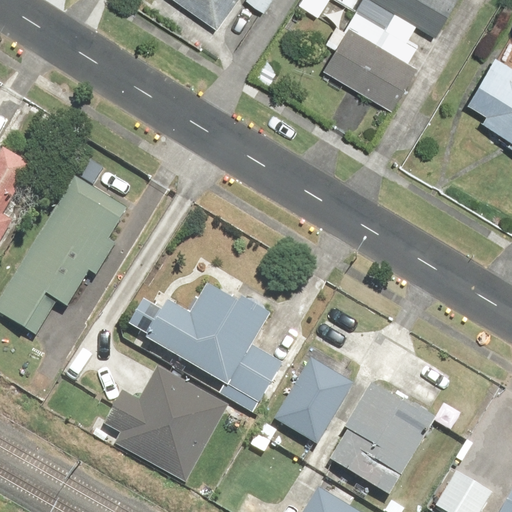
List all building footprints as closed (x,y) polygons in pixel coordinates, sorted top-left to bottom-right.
[(184,0),(221,26),(240,0),(253,0),(267,10),(274,0),(184,0)] [(300,0),(299,3),(320,16),(329,0),(300,0)] [(352,25),(327,67),(394,107),(420,65),(411,60),(420,44),(411,39),(420,23),(439,34),(459,0),(381,0),(398,10),(379,41),(352,25)] [(511,141),(511,62),(498,55),(472,101),(492,112),(486,121),(505,131),(502,136),(511,141)] [(0,142),(0,244),(0,245),(16,219),(7,213),(37,165),(0,142)] [(133,208),(78,176),(0,305),(0,310),(41,335),(62,300),(72,306),(94,270),(102,274),(121,243),(114,239),(133,208)] [(148,297),(131,326),(228,382),(222,393),(256,413),(286,363),(255,345),(274,313),(213,278),(194,310),(174,298),(168,309),(148,297)] [(321,445),(358,382),(316,357),(279,420),(321,445)] [(125,432),(119,443),(189,482),(232,405),(162,366),(143,400),(126,391),(109,422),(125,432)] [(375,378),(330,455),(397,494),(443,417),(375,378)] [(281,433),(263,423),(249,445),(267,456),(281,433)] [(481,511),(493,493),(457,473),(437,507),(445,511),(481,511)] [(367,511),(324,485),(307,511),(367,511)]
